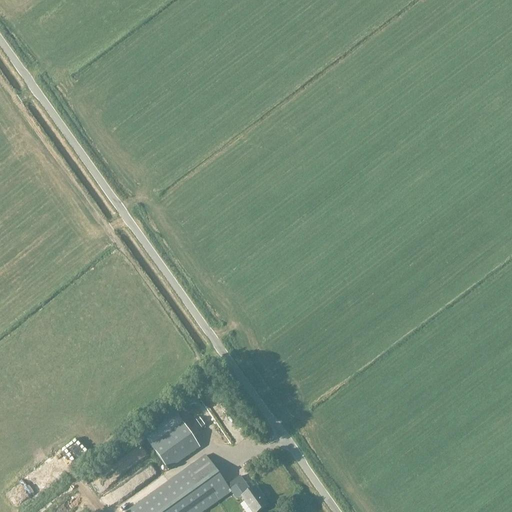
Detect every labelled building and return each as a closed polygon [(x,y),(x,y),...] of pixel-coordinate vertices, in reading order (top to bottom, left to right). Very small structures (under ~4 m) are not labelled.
[(210,394),(203,398),(211,411),(217,408),(210,394)] [(205,416),(203,411),(199,413),(196,404),(191,406),(195,419),(205,416)] [(198,424),(211,448),(218,444),(220,448),(231,443),(224,431),(221,433),(212,416),(198,424)] [(181,424),(150,447),(167,471),(198,448),(181,424)] [(109,471),(116,478),(142,452),(135,445),(109,471)] [(125,511),(202,511),(229,493),(227,490),(234,486),(242,497),(240,498),(249,511),(257,511),(265,506),(258,497),(260,496),(254,488),(249,492),(238,477),(225,487),(203,457),(125,511)] [(146,466),(103,494),(110,505),(147,481),(146,480),(153,476),(146,466)] [(92,483),(96,492),(105,488),(101,479),(92,483)]
